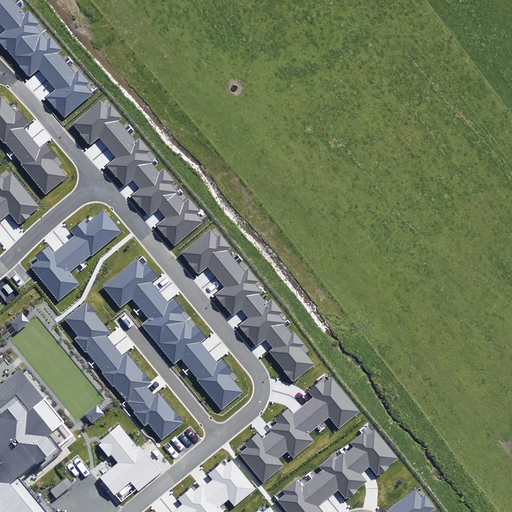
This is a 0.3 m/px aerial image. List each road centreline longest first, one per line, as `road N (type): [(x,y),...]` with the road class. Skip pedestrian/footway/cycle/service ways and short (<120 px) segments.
road 1 (residential): [(99,181),(263,384),(258,404),(129,511)]
road 2 (residential): [(0,69),(99,181)]
road 3 (residential): [(0,267),(99,181)]
